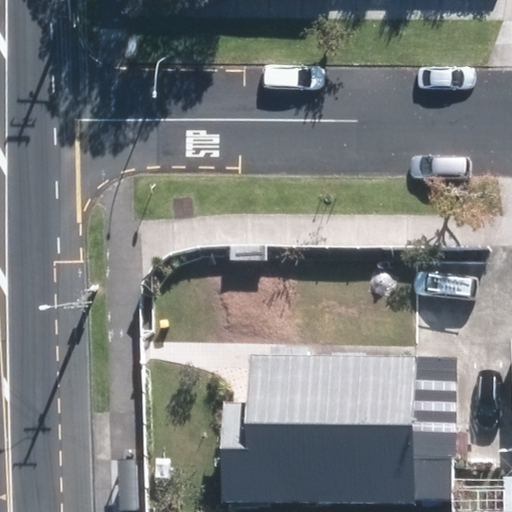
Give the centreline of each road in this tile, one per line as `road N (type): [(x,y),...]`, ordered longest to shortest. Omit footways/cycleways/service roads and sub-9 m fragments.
road 1 (residential): [(511,120),(0,114)]
road 2 (primary): [(0,228),(9,511)]
